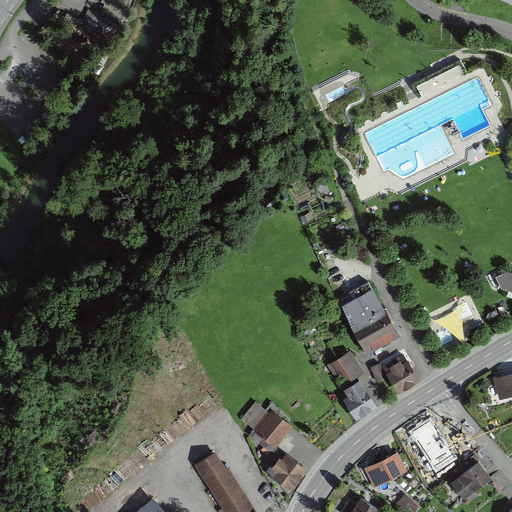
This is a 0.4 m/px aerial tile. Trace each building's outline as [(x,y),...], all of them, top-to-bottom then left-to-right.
[(81,20),(65,13),(53,37),(97,59),(117,20),(88,5),(81,20)] [(506,273),(495,278),(501,289),(511,292),(511,274),(509,273),(506,273)] [(370,288),(342,303),(352,322),(346,325),(361,354),(395,337),(370,288)] [(304,336),(313,332),(311,327),(302,331),(304,336)] [(363,373),(349,351),(327,365),(335,377),(339,375),(345,385),(340,388),(345,396),(340,399),(354,422),(376,409),(356,377),(363,373)] [(379,362),(370,367),(379,384),(387,379),(396,396),(419,384),(404,355),(382,367),(379,362)] [(511,373),(493,379),(498,399),(511,395),(511,373)] [(267,413),(254,402),(241,418),(254,429),(249,435),(270,451),(289,426),(269,410),(267,413)] [(431,419),(409,433),(422,454),(444,440),(431,419)] [(445,440),(423,454),(436,475),(458,460),(445,440)] [(224,467),(213,450),(194,462),(227,511),(256,511),(255,508),(253,510),(226,466),(224,467)] [(305,470),(283,451),(264,472),(286,491),(305,470)] [(394,452),(365,467),(374,485),(404,470),(394,452)] [(490,476),(478,459),(448,480),(460,497),(490,476)] [(168,511),(154,495),(134,511),(168,511)] [(370,504),(360,497),(355,505),(348,501),(340,511),(371,511),(375,507),(370,504)]
